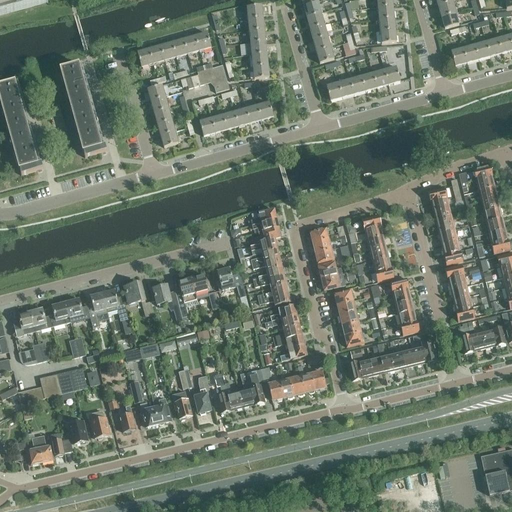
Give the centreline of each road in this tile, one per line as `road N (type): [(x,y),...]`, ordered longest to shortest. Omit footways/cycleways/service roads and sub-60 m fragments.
road 1 (secondary): [(511,394),(21,511)]
road 2 (secondary): [(114,511),(511,419)]
road 3 (residential): [(17,489),(344,409)]
road 4 (residential): [(344,409),(293,234),(299,224),(408,193)]
road 5 (residential): [(0,300),(225,247)]
road 6 (residential): [(455,383),(408,193)]
road 7 (residential): [(156,175),(323,126)]
road 8 (residential): [(323,126),(446,91)]
road 9 (residential): [(156,175),(122,59)]
